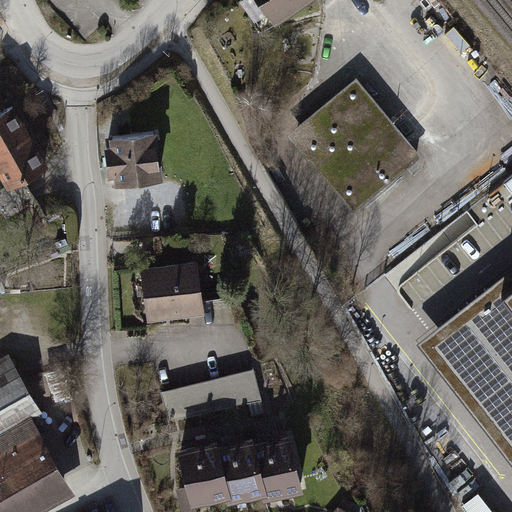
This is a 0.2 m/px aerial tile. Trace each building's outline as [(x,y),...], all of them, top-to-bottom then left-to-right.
[(296,0),(251,0),(267,22),(296,0)] [(386,120),(355,81),(288,134),(350,211),(416,159),(431,179),(419,189),(440,215),(489,175),(480,163),(511,137),(511,133),(436,38),(400,67),(405,72),(420,92),(395,112),(386,120)] [(405,72),(379,92),(395,112),(420,92),(405,72)] [(0,150),(25,135),(6,105),(0,108),(0,150)] [(25,135),(0,150),(0,182),(6,192),(45,168),(25,135)] [(159,182),(154,135),(107,139),(108,146),(101,147),(104,171),(110,171),(112,186),(159,182)] [(419,189),(398,205),(419,231),(440,215),(419,189)] [(199,314),(193,266),(139,272),(145,320),(199,314)] [(439,340),(440,345),(511,437),(511,280),(440,337),(439,340)] [(0,434),(43,411),(11,355),(0,361),(0,434)] [(250,368),(159,393),(169,428),(260,402),(250,368)] [(35,434),(0,453),(0,511),(39,511),(72,494),(35,434)] [(259,495),(246,443),(244,434),(210,442),(223,495),(225,503),(259,495)] [(283,434),(246,443),(259,495),(260,500),(297,491),(283,434)] [(187,504),(223,495),(210,442),(209,436),(172,445),(187,504)] [(468,511),(496,511),(478,489),(461,503),(468,511)]
